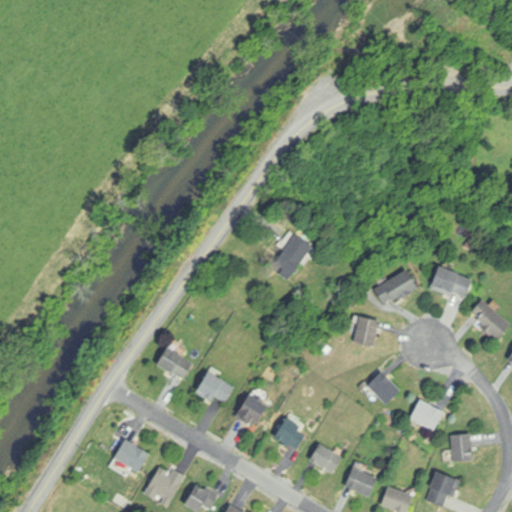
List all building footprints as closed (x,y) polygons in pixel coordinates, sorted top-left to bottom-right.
[(315,246),(295,234),(276,264),(296,276),(315,246)] [(434,288),(468,300),(476,278),(441,266),(434,288)] [(420,287),(409,269),(377,289),(388,307),(420,287)] [(511,327),(511,324),(487,299),(472,314),(499,341),(511,327)] [(382,319),(361,316),(357,344),(378,347),(382,319)] [(195,363),(170,348),(160,365),(186,380),(195,363)] [(403,391),(384,372),(370,385),(389,405),(403,391)] [(238,418),(257,429),(269,409),(251,397),(238,418)] [(413,420),(437,432),(447,411),(423,400),(413,420)] [(299,451),(310,431),(289,419),(277,439),(299,451)] [(456,462),(476,460),(474,434),(454,436),(456,462)] [(140,475),(152,455),(129,440),(112,466),(129,477),(133,471),(140,475)] [(335,474),(345,458),(323,444),(312,460),(335,474)] [(147,495),(170,508),(187,478),(163,465),(147,495)] [(379,476),(355,469),(348,489),(373,496),(379,476)] [(449,509),(461,480),(440,472),(428,500),(449,509)] [(196,511),(202,511),(207,507),(211,510),(220,499),(201,484),(186,503),(196,511)] [(399,511),(409,511),(416,496),(392,486),(384,506),(399,511)]
